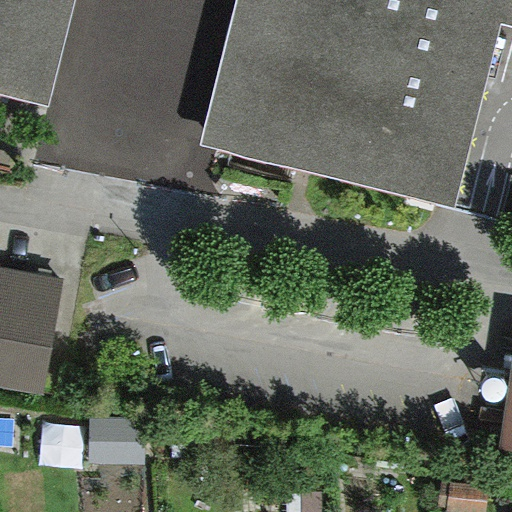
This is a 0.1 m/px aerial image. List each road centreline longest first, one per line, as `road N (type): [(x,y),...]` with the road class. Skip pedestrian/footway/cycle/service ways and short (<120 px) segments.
road 1 (residential): [(511,268),(107,194)]
road 2 (residential): [(107,194),(155,0)]
